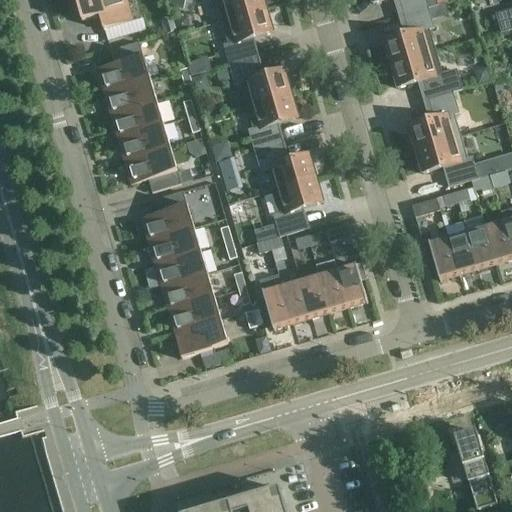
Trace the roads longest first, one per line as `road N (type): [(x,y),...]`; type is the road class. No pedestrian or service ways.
road 1 (residential): [(416,337),(167,410),(143,407),(132,394),(20,0)]
road 2 (residential): [(316,0),(416,337)]
road 3 (tertiary): [(197,443),(427,374)]
road 4 (tertiary): [(0,191),(46,349)]
road 5 (tertiary): [(46,349),(72,479)]
